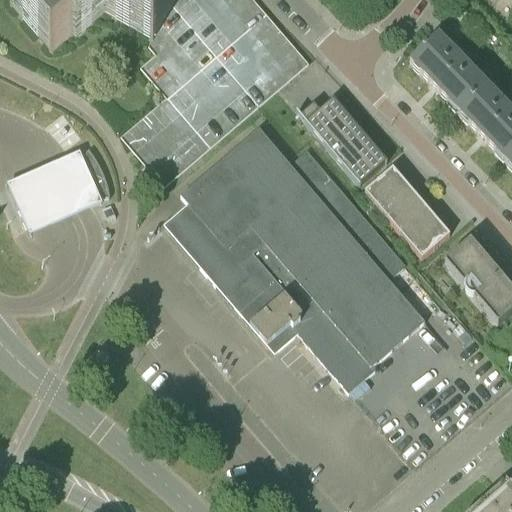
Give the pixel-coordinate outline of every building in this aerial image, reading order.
[(18,0),(9,8),(50,56),(99,14),(152,44),(176,0),(18,0)] [(458,116),(486,89),(437,39),(409,66),(458,116)] [(506,167),(511,161),(511,116),(486,89),(458,116),(506,167)] [(359,190),(387,166),(332,102),(318,115),(313,109),(299,120),(359,190)] [(290,330),(348,398),(375,375),(372,372),(424,327),(388,285),(405,270),(357,215),(306,155),(290,169),(259,133),(180,201),(187,210),(164,231),(244,323),(267,350),(290,330)] [(107,193),(106,188),(98,169),(95,165),(94,161),(88,154),(81,162),(74,169),(88,203),(99,203),(109,203),(109,197),(107,193)] [(53,173),(6,193),(29,245),(76,225),(102,213),(79,161),(69,166),(53,173)] [(364,196),(422,263),(449,239),(392,172),(364,196)] [(479,308),(497,329),(511,315),(511,294),(505,286),(486,264),(470,245),(444,267),(461,286),(479,308)] [(511,511),(511,496),(505,488),(478,511),(511,511)]
